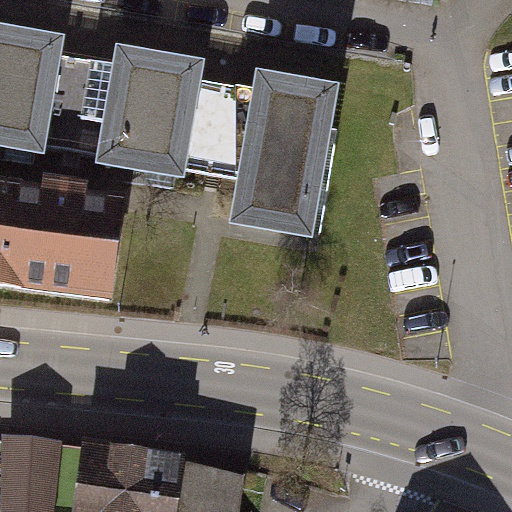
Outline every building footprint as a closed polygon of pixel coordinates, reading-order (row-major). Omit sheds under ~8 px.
[(55,68),(0,58),(0,179),(36,185),(55,68)] [(198,87),(102,71),(83,189),(179,204),(198,87)] [(337,115),(242,98),(214,256),(309,273),(337,115)] [(127,228),(0,210),(0,315),(114,330),(127,228)] [(56,511),(62,441),(4,440),(3,511),(56,511)] [(178,511),(187,462),(189,456),(86,444),(78,511),(178,511)] [(240,511),(248,479),(187,462),(178,511),(240,511)]
